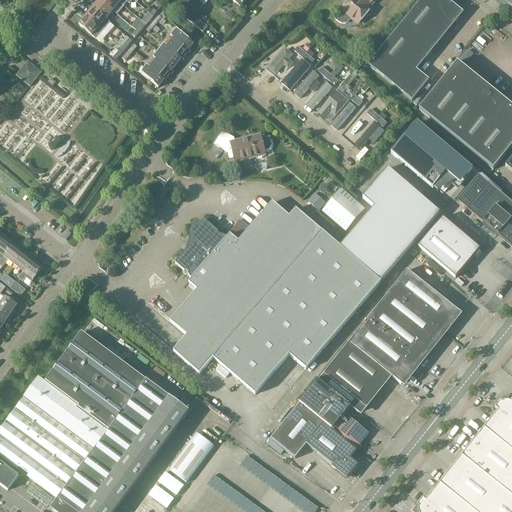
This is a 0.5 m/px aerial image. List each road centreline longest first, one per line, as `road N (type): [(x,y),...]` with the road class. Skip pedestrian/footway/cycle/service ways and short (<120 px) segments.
road 1 (tertiary): [(361,511),(511,325)]
road 2 (residential): [(172,131),(276,0)]
road 3 (residential): [(172,131),(47,30)]
road 4 (residential): [(78,261),(172,131)]
road 5 (residential): [(0,376),(78,261)]
